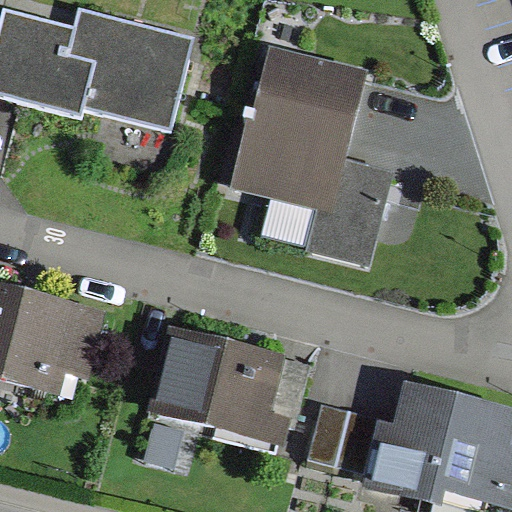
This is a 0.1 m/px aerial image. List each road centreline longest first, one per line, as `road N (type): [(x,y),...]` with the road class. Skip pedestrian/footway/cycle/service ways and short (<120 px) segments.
road 1 (residential): [(511,354),(0,243)]
road 2 (residential): [(511,165),(445,0)]
